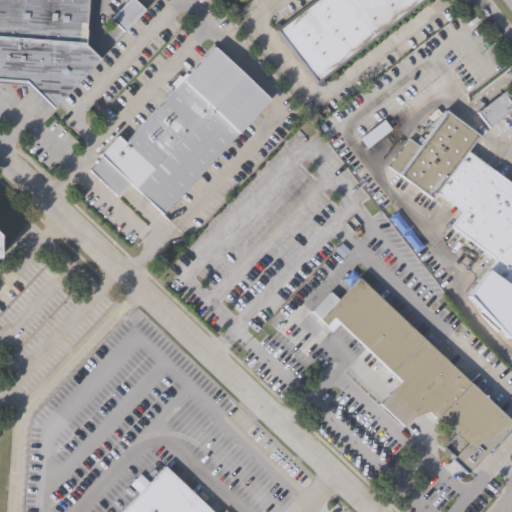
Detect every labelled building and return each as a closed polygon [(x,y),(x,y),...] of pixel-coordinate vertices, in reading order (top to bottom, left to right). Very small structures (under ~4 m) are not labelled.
[(0,0),(82,0),(79,42),(95,57),(48,105),(19,76),(0,75),(0,0)] [(109,16),(123,0),(135,0),(142,6),(122,28),(109,16)] [(314,0),(419,0),(319,79),(279,28),(314,0)] [(272,97),(164,212),(130,181),(118,194),(91,169),(102,156),(100,154),(120,132),(127,139),(215,44),(272,97)] [(511,97),(511,108),(489,126),(478,110),(506,89),(511,97)] [(492,167),(511,182),(511,289),(485,269),(494,256),(451,223),(461,210),(436,190),(431,195),(388,163),(409,135),(419,144),(444,111),(475,135),(466,147),(492,167)] [(511,289),(511,327),(507,334),(467,293),(485,269),(511,289)] [(438,418),(435,419),(428,412),(411,418),(388,396),(401,382),(332,318),(325,325),(319,319),(357,278),(511,423),(465,473),(449,459),(452,456),(441,446),(454,432),(438,418)] [(216,511),(119,511),(165,464),(216,511)]
